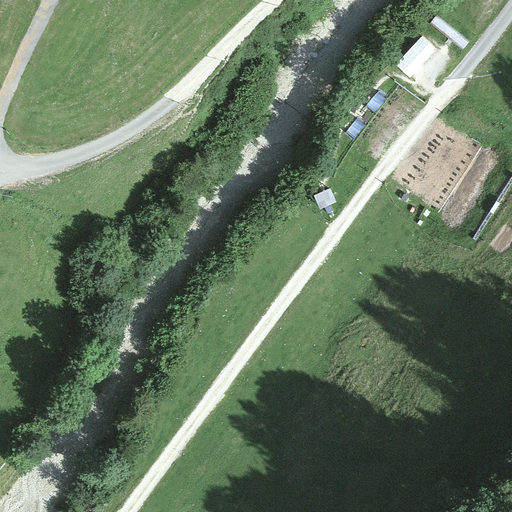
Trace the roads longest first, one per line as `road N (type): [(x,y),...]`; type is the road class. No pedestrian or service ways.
road 1 (track): [(129,511),(511,9)]
road 2 (track): [(8,173),(77,155),(139,124),(272,0)]
